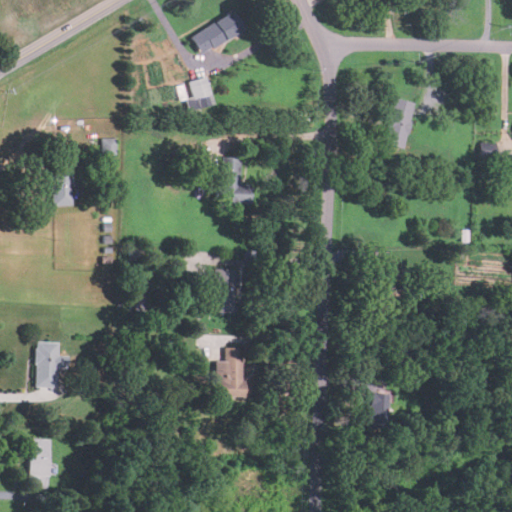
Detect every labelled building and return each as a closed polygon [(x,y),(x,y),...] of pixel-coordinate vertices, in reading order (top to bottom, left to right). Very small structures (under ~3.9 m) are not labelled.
[(417,9),(415,0),(396,0),(400,13),(417,9)] [(188,37),(199,55),(241,29),(229,11),(188,37)] [(208,95),(204,76),(186,81),(191,99),(208,95)] [(401,147),(411,101),(391,97),(382,143),(401,147)] [(115,138),(100,137),(100,155),(115,155),(115,138)] [(491,157),(491,142),(477,142),(477,157),(491,157)] [(68,205),(68,152),(51,152),(51,205),(68,205)] [(249,202),(249,184),(238,184),(238,155),(219,155),(219,202),(249,202)] [(392,251),(373,251),(372,275),(391,275),(392,251)] [(232,268),(210,268),(210,310),(232,310),(232,268)] [(54,387),(54,341),(32,341),(32,387),(54,387)] [(213,360),(213,395),(240,395),(240,346),(222,346),(222,360),(213,360)] [(384,428),(386,392),(368,391),(366,427),(384,428)] [(47,438),(28,437),(26,486),(44,487),(47,438)]
